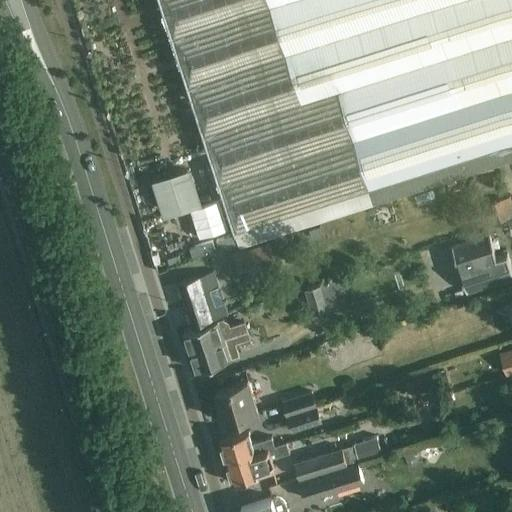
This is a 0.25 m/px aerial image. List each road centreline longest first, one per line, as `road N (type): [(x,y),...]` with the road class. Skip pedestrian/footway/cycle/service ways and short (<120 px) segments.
road 1 (secondary): [(80,156),(191,511)]
road 2 (secondary): [(0,0),(80,156)]
road 3 (secondary): [(80,156),(79,123),(26,0)]
